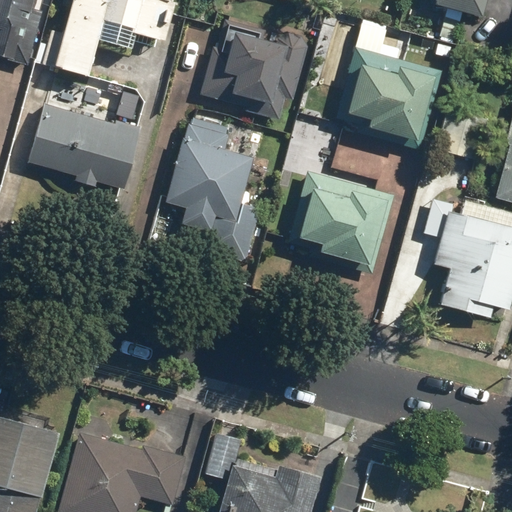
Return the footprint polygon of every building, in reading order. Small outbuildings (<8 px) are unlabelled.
[(0,0),(0,57),(23,64),(41,0),(0,0)] [(40,27),(31,62),(83,76),(99,19),(128,27),(127,32),(160,40),(171,1),(167,0),(68,0),(60,33),(40,27)] [(424,0),(423,2),(475,17),(479,0),(424,0)] [(208,46),(195,95),(265,114),(284,45),(255,37),(258,29),(219,19),(211,46),(208,46)] [(350,45),(329,120),(411,143),(432,68),(350,45)] [(39,103),(23,163),(118,189),(135,130),(39,103)] [(511,104),(487,196),(511,202),(511,104)] [(443,107),(430,147),(465,159),(478,118),(443,107)] [(226,126),(185,115),(160,203),(179,208),(175,223),(202,231),(197,249),(239,261),(255,205),(236,199),(248,156),(220,148),(226,126)] [(298,170),(280,243),(304,249),(302,257),(366,273),(386,193),(298,170)] [(425,198),(415,234),(433,239),(427,262),(443,267),(433,303),(484,317),(487,304),(501,308),(511,267),(511,227),(443,209),(444,203),(425,198)] [(0,415),(0,505),(2,506),(0,511),(30,511),(53,431),(0,415)] [(75,432),(52,511),(56,511),(130,511),(136,494),(166,503),(180,455),(135,442),(133,449),(75,432)] [(223,479),(213,511),(305,511),(316,474),(274,462),(270,475),(228,463),(235,439),(211,432),(200,472),(223,479)]
